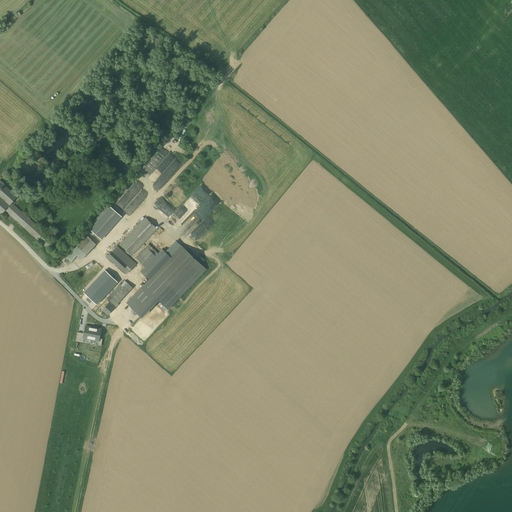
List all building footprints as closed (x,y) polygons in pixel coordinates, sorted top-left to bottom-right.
[(176,171),(182,164),(181,160),(163,145),(143,170),(143,172),(148,177),(148,173),(147,171),(146,169),(148,167),(150,165),(154,164),(156,161),(157,161),(158,160),(160,161),(164,160),(166,162),(167,165),(170,167),(170,168),(172,170),(172,172),(176,171)] [(196,191),(169,217),(178,226),(180,226),(182,223),(187,218),(185,216),(189,216),(191,214),(197,214),(197,208),(205,199),(205,197),(209,197),(207,194),(209,192),(209,189),(206,186),(203,186),(203,188),(198,188),(198,193),(196,191)] [(7,187),(0,194),(0,212),(2,215),(5,210),(12,203),(18,197),(7,187)] [(117,205),(124,209),(135,195),(129,190),(117,205)] [(41,200),(27,217),(30,220),(45,203),(41,200)] [(27,217),(12,203),(5,210),(58,258),(64,250),(63,250),(61,247),(49,237),(30,220),(27,217)] [(95,223),(90,229),(103,239),(123,216),(109,204),(94,222),(95,223)] [(146,218),(124,240),(123,240),(120,243),(132,255),(157,229),(146,218)] [(73,251),(82,259),(96,244),(86,234),(76,245),(77,247),(73,251)] [(182,246),(156,273),(180,296),(206,269),(182,246)] [(132,261),(116,247),(107,256),(122,270),(127,274),(136,264),(132,261)] [(147,247),(136,258),(146,268),(156,256),(147,247)] [(106,267),(96,258),(88,266),(98,276),(106,267)] [(98,276),(88,266),(87,267),(87,266),(84,270),(90,276),(94,280),(95,279),(98,276)] [(98,276),(95,279),(105,289),(116,277),(115,276),(112,273),(106,267),(98,276)] [(90,276),(84,270),(81,274),(87,280),(90,276)] [(180,296),(156,273),(127,303),(138,313),(145,305),(146,305),(151,300),(151,299),(154,296),(168,309),(180,296)] [(105,289),(104,290),(112,298),(127,282),(118,274),(116,277),(105,289)] [(105,289),(95,279),(94,280),(86,288),(96,298),(104,290),(105,289)] [(114,299),(118,303),(132,288),(128,284),(113,299),(114,299)] [(118,303),(114,299),(110,303),(115,307),(118,304),(118,303)] [(77,332),(76,341),(83,342),(84,339),(100,341),(102,328),(85,326),(84,333),(77,332)]
